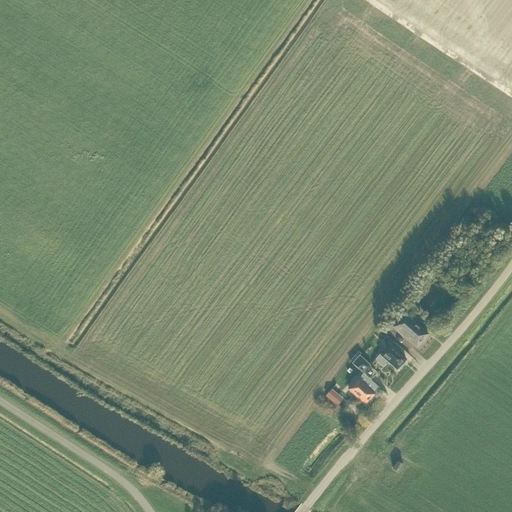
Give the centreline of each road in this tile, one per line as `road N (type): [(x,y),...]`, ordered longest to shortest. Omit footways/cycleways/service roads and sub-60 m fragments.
road 1 (track): [(61,344),(309,0)]
road 2 (unclassified): [(301,511),(511,268)]
road 3 (unclassified): [(148,511),(117,478),(0,402)]
road 4 (track): [(511,95),(373,0)]
